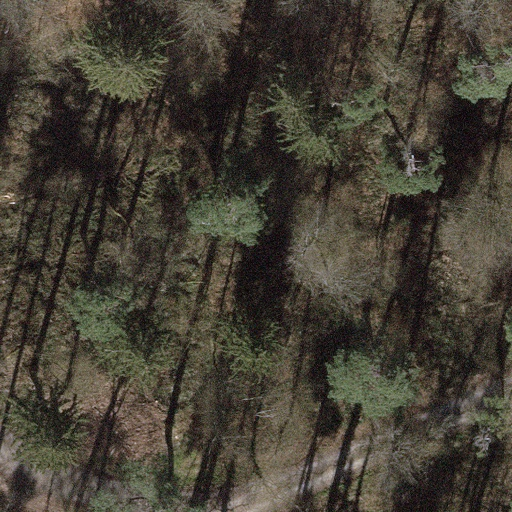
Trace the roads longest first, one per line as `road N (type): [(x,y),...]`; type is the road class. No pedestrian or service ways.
road 1 (track): [(511,385),(208,511)]
road 2 (track): [(0,438),(45,474),(211,509)]
